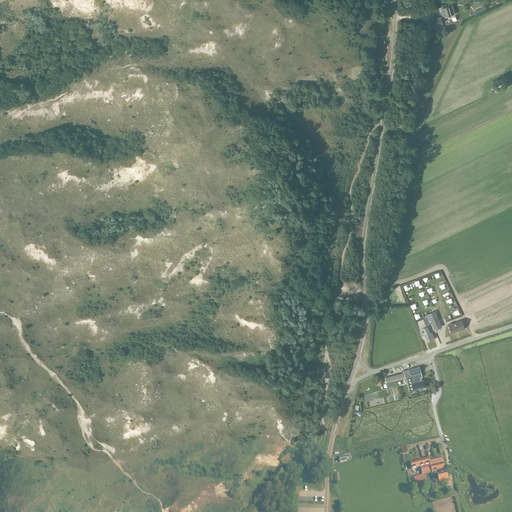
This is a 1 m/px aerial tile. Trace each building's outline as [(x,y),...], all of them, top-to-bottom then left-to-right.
[(444,9),(441,10),(443,17),(442,17),(442,18),(443,18),(446,22),(453,20),(451,16),(449,7),(444,9)] [(441,18),(440,18),(430,21),(432,26),(441,24),(443,23),(441,18)] [(426,318),(429,324),(432,323),(434,330),(441,327),(435,312),(426,316),(426,318)] [(448,325),(451,333),(461,329),(461,330),(465,329),(462,321),(452,324),(448,325)] [(432,333),(430,333),(428,327),(423,329),(425,332),(421,333),(422,336),(425,335),(427,342),(434,340),(432,333)] [(404,371),(402,372),(402,374),(404,379),(407,378),(411,377),(410,376),(421,373),(420,367),(409,370),(404,371)] [(411,377),(407,378),(410,391),(414,390),(418,389),(419,391),(423,390),(422,388),(425,387),(423,380),(421,381),(420,378),(422,377),(421,373),(410,376),(411,377)] [(393,376),(385,378),(386,383),(387,387),(397,385),(396,381),(395,381),(393,376)] [(428,459),(431,472),(434,471),(434,473),(432,474),(434,482),(438,482),(447,479),(445,471),(443,471),(439,456),(428,459)] [(427,457),(409,462),(411,469),(419,466),(421,474),(425,473),(431,472),(428,459),(427,457)] [(421,474),(413,476),(415,486),(427,483),(425,473),(421,474)]
